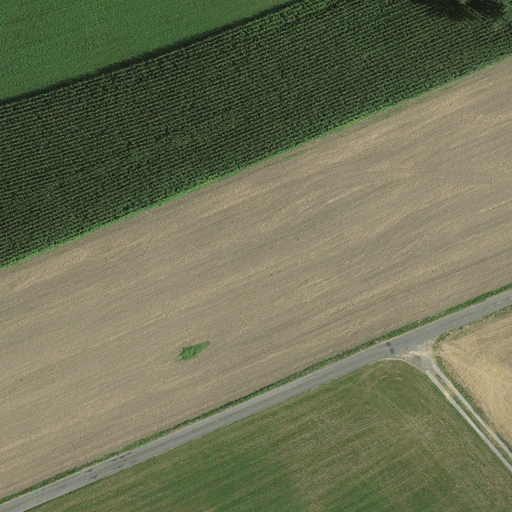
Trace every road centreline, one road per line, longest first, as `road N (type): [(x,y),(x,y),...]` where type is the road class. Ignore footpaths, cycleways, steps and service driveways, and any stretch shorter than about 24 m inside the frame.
road 1 (track): [(511,303),(20,511)]
road 2 (track): [(511,464),(409,346)]
